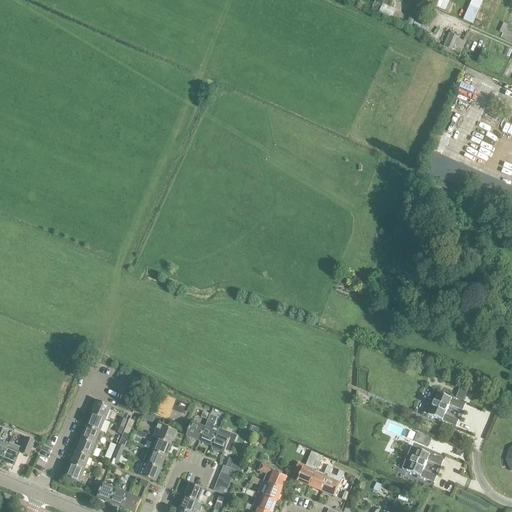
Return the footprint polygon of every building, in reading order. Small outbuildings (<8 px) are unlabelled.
[(451,0),(424,0),(423,3),(446,12),(452,0),(451,0)] [(473,23),(483,0),(471,0),(463,18),(473,23)] [(391,20),(394,14),(381,8),(378,15),(391,20)] [(431,18),(418,12),(417,14),(411,12),(403,30),(408,33),(411,27),(425,33),(431,18)] [(465,42),(469,33),(466,32),(462,41),(458,39),(458,37),(448,33),(443,45),(444,46),(444,47),(460,54),(466,42),(465,42)] [(433,153),(424,173),(457,188),(511,211),(511,187),(466,168),(433,153)] [(435,185),(437,181),(418,173),(416,177),(435,185)] [(453,193),(455,189),(440,182),(438,187),(453,193)] [(501,214),(503,210),(489,203),(487,208),(501,214)] [(423,256),(431,243),(433,238),(429,236),(408,223),(398,240),(423,256)] [(140,387),(143,381),(131,376),(129,382),(140,387)] [(137,393),(140,387),(129,382),(126,388),(137,393)] [(464,401),(469,389),(461,386),(456,398),(464,401)] [(135,399),(137,393),(126,388),(123,394),(135,399)] [(463,411),(466,405),(434,391),(424,413),(457,427),(459,421),(446,415),(450,405),(463,411)] [(132,405),(135,399),(123,394),(121,400),(132,405)] [(130,411),(132,405),(121,400),(118,406),(130,411)] [(107,421),(111,412),(109,408),(110,407),(98,402),(93,415),(104,420),(107,421)] [(208,421),(211,416),(205,413),(202,419),(208,421)] [(99,432),(104,420),(93,415),(87,427),(99,432)] [(218,434),(212,431),(217,418),(211,416),(208,421),(205,429),(200,441),(213,446),(218,434)] [(200,441),(205,429),(193,423),(188,436),(200,441)] [(171,445),(177,432),(158,424),(156,429),(162,432),(159,440),(171,445)] [(94,446),(99,432),(87,427),(82,441),(94,446)] [(127,441),(129,435),(132,429),(128,427),(125,433),(122,439),(127,441)] [(230,453),(237,437),(219,430),(218,434),(213,446),(230,453)] [(414,441),(428,447),(432,439),(418,433),(414,441)] [(171,445),(159,440),(153,437),(150,443),(152,444),(150,450),(166,457),(171,445)] [(21,449),(19,453),(27,457),(33,442),(25,439),(21,449)] [(122,453),(124,447),(127,441),(122,439),(120,445),(117,452),(122,453)] [(0,461),(1,462),(7,449),(8,446),(9,445),(0,440),(0,461)] [(89,458),(94,446),(82,441),(77,453),(89,458)] [(35,449),(40,451),(43,446),(37,443),(35,449)] [(7,449),(1,462),(12,467),(18,454),(19,453),(21,449),(9,444),(9,445),(8,446),(7,449)] [(442,467),(444,461),(412,447),(403,469),(435,483),(438,477),(424,471),(428,461),(442,467)] [(161,470),(166,457),(150,450),(145,463),(161,470)] [(83,471),(89,458),(77,453),(71,466),(83,471)] [(320,462),(323,457),(318,455),(316,460),(315,460),(311,471),(304,469),(305,466),(299,464),(295,473),(301,475),(298,482),(310,487),(316,473),(320,462)] [(231,459),(228,468),(235,471),(239,462),(231,459)] [(156,482),(161,470),(145,463),(139,476),(156,482)] [(283,491),(288,478),(275,473),(276,470),(263,465),(260,471),(267,474),(264,482),(264,483),(283,491)] [(84,485),(86,480),(80,478),(83,471),(71,466),(66,478),(84,485)] [(233,477),(235,471),(228,468),(224,466),(222,472),(233,477)] [(343,479),(345,473),(340,471),(338,477),(330,473),(328,479),(323,492),(335,497),(341,484),(343,479)] [(230,483),(233,477),(222,472),(219,478),(230,483)] [(323,492),(328,479),(316,473),(310,487),(323,492)] [(97,491),(100,484),(103,478),(98,476),(92,489),(97,491)] [(228,489),(230,483),(219,478),(217,484),(228,489)] [(278,503),(283,491),(264,483),(264,482),(253,478),(251,482),(262,486),(258,495),(278,503)] [(382,493),(385,486),(378,482),(375,490),(382,493)] [(111,502),(116,490),(103,484),(98,497),(111,502)] [(225,495),(228,489),(217,484),(214,490),(225,495)] [(199,502),(204,490),(192,485),(186,497),(199,502)] [(124,508),(129,495),(116,490),(111,502),(124,508)] [(274,511),(278,503),(258,495),(247,490),(246,494),(256,499),(253,507),(254,507),(260,509),(265,511),(274,511)] [(134,511),(136,511),(142,500),(129,495),(124,508),(134,511)] [(200,511),(204,505),(199,502),(186,497),(181,510),(185,511),(200,511)]
